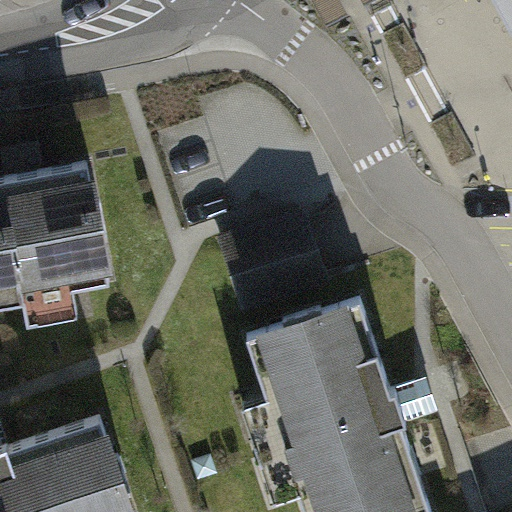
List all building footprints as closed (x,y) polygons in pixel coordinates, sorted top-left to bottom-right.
[(342,0),(312,0),(326,26),(350,14),(342,0)] [(511,0),(496,0),(511,28),(511,0)] [(84,154),(0,169),(0,290),(18,287),(24,315),(75,305),(69,275),(105,268),(102,256),(111,255),(93,162),(86,163),(84,154)] [(306,203),(222,233),(247,305),(332,275),(306,203)] [(298,482),(308,511),(421,511),(419,504),(428,501),(397,412),(404,410),(394,381),(389,383),(357,292),(347,296),(344,287),(255,318),(258,326),(248,329),(267,384),(241,393),(275,490),(298,482)] [(0,511),(134,511),(133,509),(139,507),(106,414),(101,416),(98,407),(5,440),(2,433),(0,433),(0,511)]
